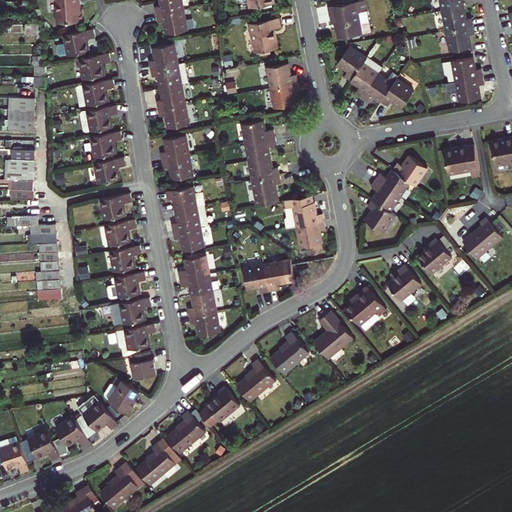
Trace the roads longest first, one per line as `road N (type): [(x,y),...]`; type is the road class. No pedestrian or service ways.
road 1 (residential): [(122,20),(183,387)]
road 2 (residential): [(183,387),(97,457),(0,497)]
road 3 (residential): [(345,256),(321,290),(248,332),(183,387)]
road 4 (residential): [(349,140),(474,116)]
road 5 (residential): [(301,0),(324,123)]
